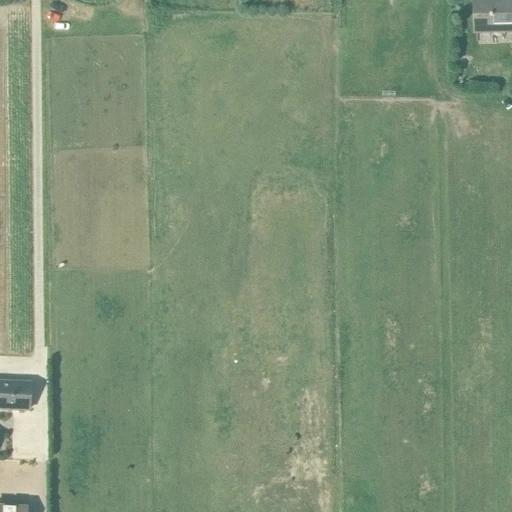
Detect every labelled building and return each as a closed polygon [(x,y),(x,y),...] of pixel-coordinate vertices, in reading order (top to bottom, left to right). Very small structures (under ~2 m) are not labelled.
[(511,0),(474,0),(475,32),(511,31),(511,0)] [(357,68),(254,67),(253,125),(355,127),(357,68)] [(405,212),(374,210),(372,267),(354,266),(349,371),(223,365),(220,426),(417,436),(425,271),(402,269),(405,212)] [(0,381),(0,407),(16,408),(28,409),(29,383),(0,381)] [(313,511),(313,488),(268,489),(267,511),(313,511)]
